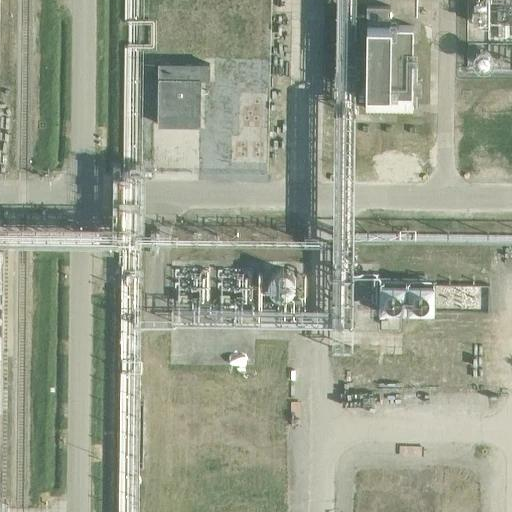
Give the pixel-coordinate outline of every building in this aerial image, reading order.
[(511,32),(511,0),(480,0),(479,16),(490,17),(487,43),(475,42),(473,60),(499,62),(502,32),(511,32)] [(380,4),(376,103),(420,105),(421,81),(418,81),(421,14),(410,13),(410,5),(380,4)] [(198,125),(198,78),(208,78),(208,64),(158,63),(157,124),(198,125)] [(447,302),(447,271),(391,271),(391,302),(447,302)] [(2,336),(13,338),(16,312),(0,310),(0,343),(1,344),(2,336)]
